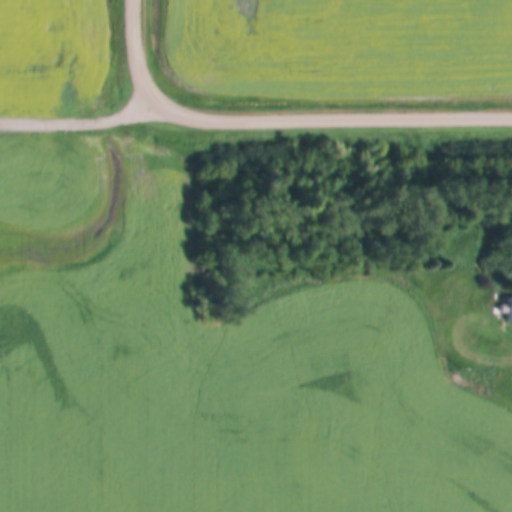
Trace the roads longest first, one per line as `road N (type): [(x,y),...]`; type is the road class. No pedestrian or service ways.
road 1 (residential): [(511,114),(182,112),(161,98)]
road 2 (track): [(0,119),(90,121),(161,98)]
